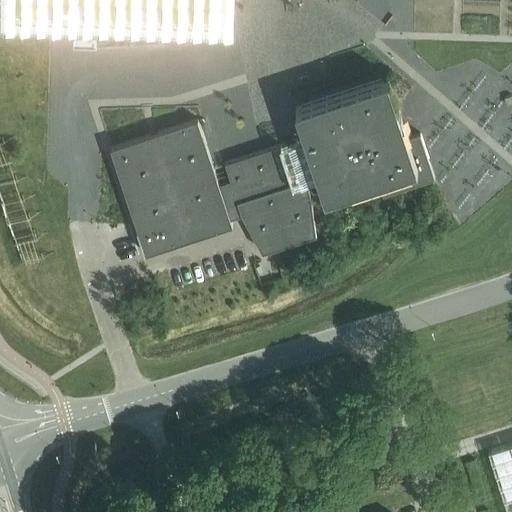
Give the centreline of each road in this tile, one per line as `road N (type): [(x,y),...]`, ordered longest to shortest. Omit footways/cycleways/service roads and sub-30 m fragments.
road 1 (unclassified): [(0,443),(371,335)]
road 2 (unknown): [(511,163),(311,0)]
road 3 (unclassified): [(428,511),(371,335)]
road 4 (unclassified): [(371,335),(511,289)]
